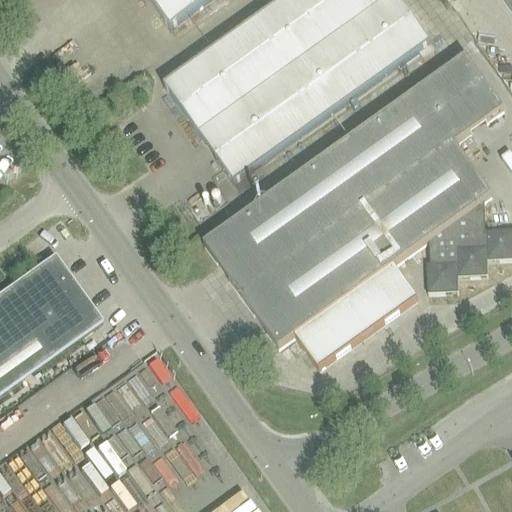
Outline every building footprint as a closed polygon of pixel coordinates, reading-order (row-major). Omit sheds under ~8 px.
[(147,0),(171,33),(217,0),(147,0)] [(289,0),(164,90),(235,189),(431,48),(397,0),(289,0)] [(511,0),(496,0),(511,21),(511,0)] [(466,62),(205,249),(218,267),(265,333),(280,353),(296,342),(320,375),(339,361),(418,304),(395,271),(429,246),(430,268),(427,268),(429,298),(458,297),(457,282),(488,281),(487,266),(511,264),(511,234),(486,235),(485,213),(485,206),(493,201),(492,200),(456,149),(504,115),(466,62)] [(101,326),(53,260),(0,298),(0,401),(102,328),(101,327),(101,326)]
